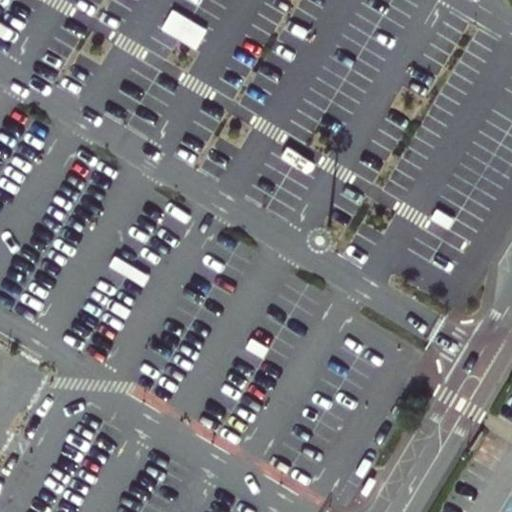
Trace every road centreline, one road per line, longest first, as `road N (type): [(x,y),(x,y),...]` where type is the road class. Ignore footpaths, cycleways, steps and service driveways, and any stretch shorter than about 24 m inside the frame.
road 1 (tertiary): [(511,285),(378,511)]
road 2 (tertiary): [(412,511),(511,346)]
